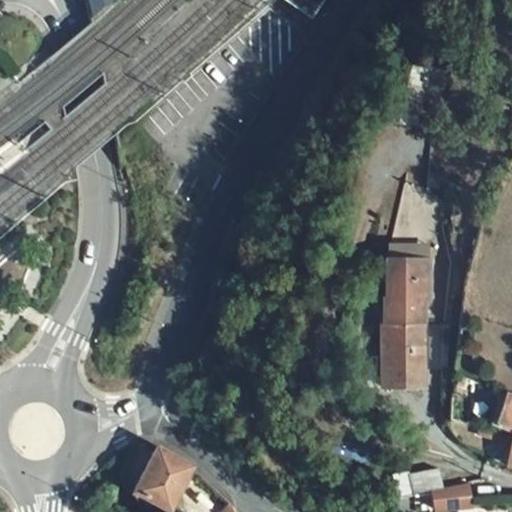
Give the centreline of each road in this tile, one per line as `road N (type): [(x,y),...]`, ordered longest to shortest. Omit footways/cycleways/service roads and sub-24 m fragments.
road 1 (tertiary): [(362,0),(273,116),(199,262),(168,339),(158,400)]
road 2 (tertiary): [(70,33),(100,162),(95,263)]
road 3 (unclassified): [(269,511),(222,478),(158,400)]
road 4 (tertiary): [(95,263),(26,378)]
road 5 (tertiary): [(62,384),(88,322),(95,263)]
